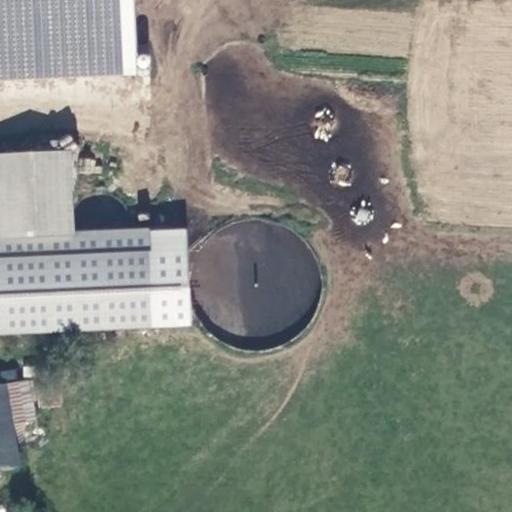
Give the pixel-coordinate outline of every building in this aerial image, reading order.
[(133,0),(0,0),(0,82),(138,75),(133,0)] [(0,246),(5,338),(191,327),(185,222),(71,229),(67,148),(0,152),(0,246)] [(46,377),(36,378),(46,437),(55,435),(46,377)] [(46,437),(36,378),(20,381),(30,440),(46,437)] [(30,440),(20,381),(0,384),(0,469),(4,469),(35,463),(30,440)]
